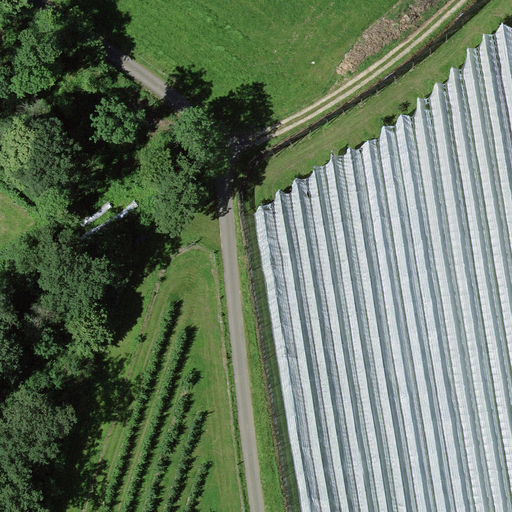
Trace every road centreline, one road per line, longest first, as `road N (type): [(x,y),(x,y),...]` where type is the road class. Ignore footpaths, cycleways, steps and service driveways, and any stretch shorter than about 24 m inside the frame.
road 1 (unclassified): [(34,0),(136,70),(205,127),(220,152),(258,511)]
road 2 (track): [(220,152),(350,89),(459,0)]
